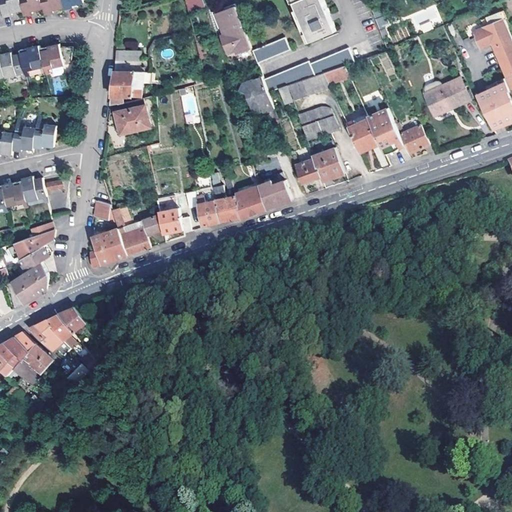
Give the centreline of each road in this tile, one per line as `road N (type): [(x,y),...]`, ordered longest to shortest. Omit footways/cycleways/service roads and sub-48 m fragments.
road 1 (tertiary): [(511,147),(71,297)]
road 2 (residential): [(91,153),(71,297)]
